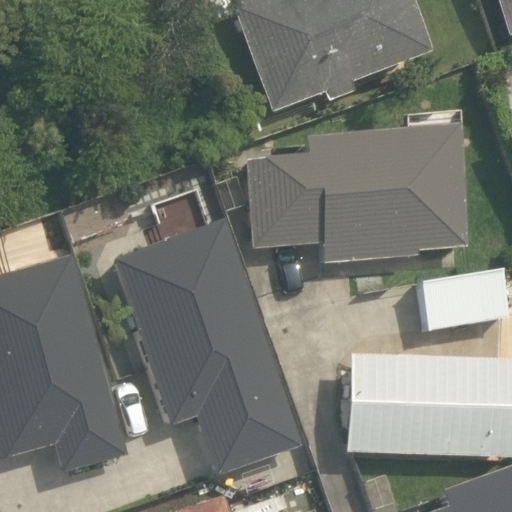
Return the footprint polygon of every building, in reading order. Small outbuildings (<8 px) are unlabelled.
[(409,0),(238,0),(241,6),(231,10),(270,114),(323,94),(327,103),(354,93),(351,85),(431,55),(409,0)] [(511,0),(494,0),(508,38),(511,36),(511,0)] [(465,249),(456,126),(301,138),(303,156),(245,161),(251,251),(319,246),(321,266),(418,259),(417,252),(465,249)] [(301,447),(221,222),(111,261),(169,428),(195,419),(216,477),(301,447)] [(127,458),(72,257),(0,276),(0,461),(54,447),(62,475),(127,458)] [(500,274),(419,287),(427,333),(507,320),(500,274)] [(402,359),(348,357),(344,455),(511,461),(511,363),(428,360),(428,356),(402,355),(402,359)] [(511,511),(511,466),(440,493),(445,508),(434,511),(511,511)] [(228,511),(223,496),(175,511),(228,511)]
